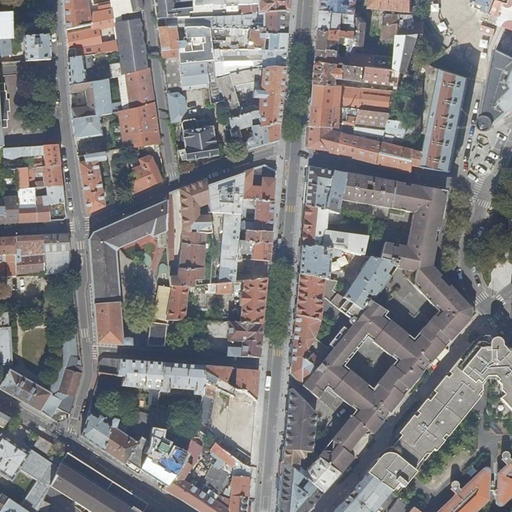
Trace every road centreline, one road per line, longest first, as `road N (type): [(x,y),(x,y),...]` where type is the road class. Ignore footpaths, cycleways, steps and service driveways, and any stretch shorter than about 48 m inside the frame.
road 1 (residential): [(487,310),(317,511)]
road 2 (residential): [(294,155),(279,150),(173,182),(78,226)]
road 3 (residential): [(55,0),(78,226)]
road 4 (residential): [(294,155),(277,366)]
road 5 (residential): [(489,193),(294,155)]
road 6 (residential): [(89,351),(277,366)]
road 7 (residential): [(307,0),(294,155)]
road 8 (residential): [(277,366),(265,511)]
road 9 (residential): [(66,442),(177,511)]
road 10 (residential): [(487,310),(469,283),(465,254),(489,193)]
road 11 (residential): [(78,226),(89,351)]
